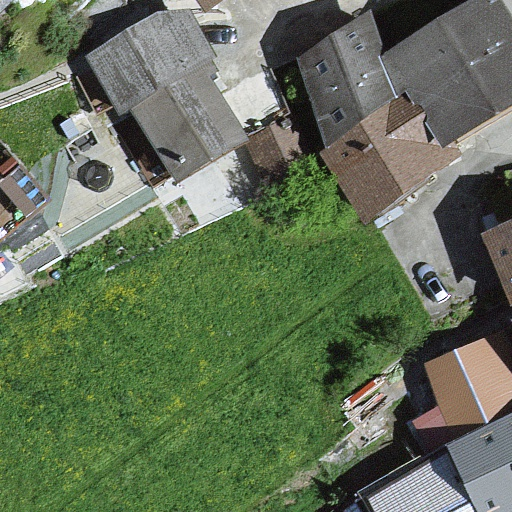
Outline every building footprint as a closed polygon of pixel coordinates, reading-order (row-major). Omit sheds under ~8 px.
[(0,0),(0,31),(3,32),(31,0),(0,0)] [(132,116),(185,194),(253,149),(201,73),(217,62),(174,0),(145,0),(73,49),(123,122),(132,116)] [(195,0),(212,23),(245,0),(195,0)] [(511,28),(493,0),(490,0),(386,67),(363,26),(297,69),(330,160),(322,164),(373,238),(469,166),(464,156),(511,126),(511,28)] [(0,161),(0,179),(9,172),(0,161)] [(4,177),(33,215),(54,199),(26,161),(4,177)] [(511,239),(490,248),(511,311),(511,239)] [(511,511),(511,346),(508,339),(424,378),(440,418),(411,430),(432,466),(368,509),(369,511),(511,511)]
